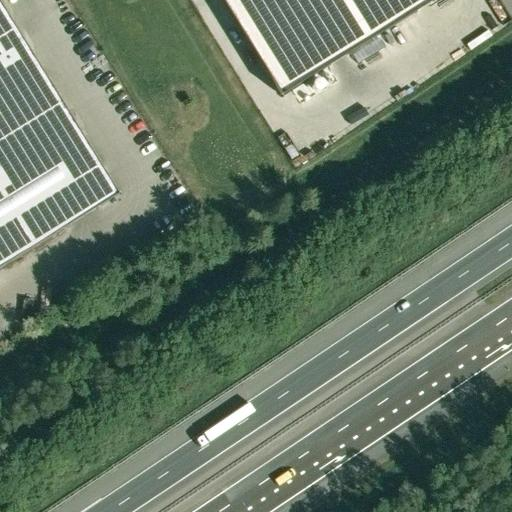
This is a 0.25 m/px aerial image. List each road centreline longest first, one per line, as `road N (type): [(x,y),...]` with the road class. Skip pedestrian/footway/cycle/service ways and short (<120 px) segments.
road 1 (motorway): [(511,240),(111,511)]
road 2 (motorway): [(216,511),(511,314)]
